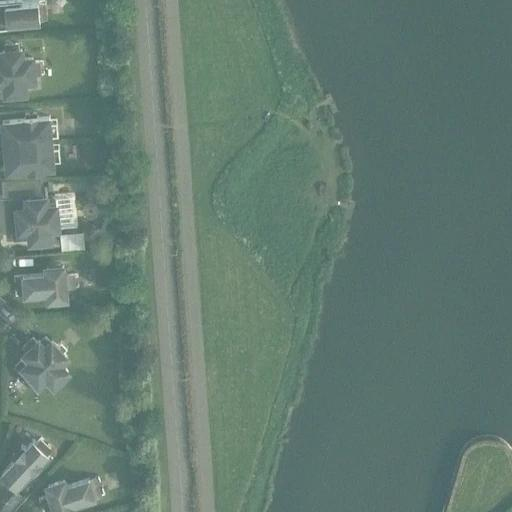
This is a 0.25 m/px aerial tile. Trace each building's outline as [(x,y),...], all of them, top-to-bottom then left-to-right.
[(39,0),(29,0),(22,1),(22,0),(0,0),(0,25),(24,24),(24,19),(41,18),(39,0)] [(33,57),(22,58),(22,49),(3,51),(3,53),(0,52),(0,82),(5,82),(7,93),(26,91),(25,80),(35,79),(33,57)] [(12,145),(52,142),(50,116),(39,117),(39,116),(24,117),(24,119),(9,120),(12,145)] [(52,142),(12,145),(14,171),(29,170),(29,171),(43,170),(43,168),(54,167),(52,142)] [(28,207),(18,208),(20,231),(30,230),(31,241),(50,239),(49,228),(58,227),(56,205),(54,205),(53,198),(46,199),(46,197),(27,199),(28,207)] [(23,275),(25,295),(49,293),(50,299),(66,298),(65,288),(69,288),(68,274),(64,275),(63,265),(47,267),(47,273),(23,275)] [(31,360),(24,367),(39,383),(47,376),(54,384),(68,371),(60,363),(67,356),(52,340),(50,342),(46,337),(40,342),(39,340),(25,353),(31,360)] [(16,458),(6,469),(21,483),(31,472),(32,473),(42,463),(44,466),(53,457),(34,439),(27,448),(25,447),(15,457),(16,458)] [(51,494),(47,496),(52,509),(55,507),(56,511),(71,511),(74,511),(72,506),(96,498),(89,479),(66,486),(64,480),(48,486),(51,494)]
